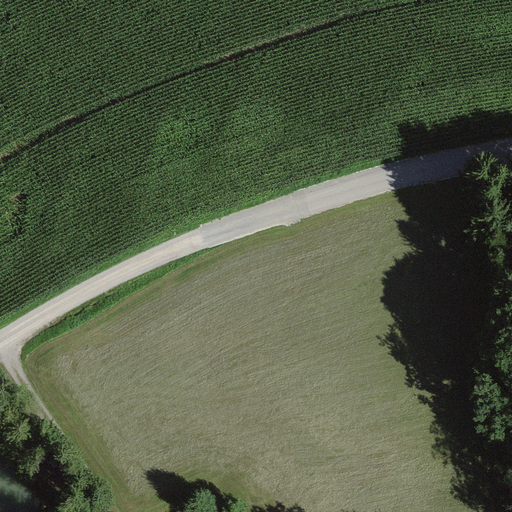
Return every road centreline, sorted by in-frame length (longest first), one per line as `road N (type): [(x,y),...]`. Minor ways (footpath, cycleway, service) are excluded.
road 1 (track): [(511,151),(241,219),(0,341)]
road 2 (track): [(0,342),(95,464)]
